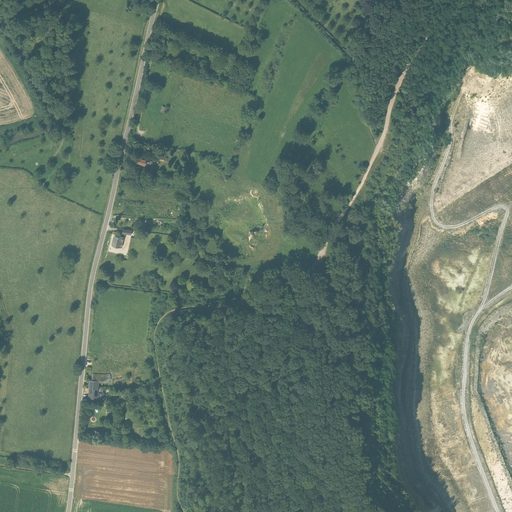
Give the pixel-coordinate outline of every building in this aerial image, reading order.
[(158,113),(165,116),(168,107),(162,105),(158,113)] [(136,162),(144,165),(149,166),(152,167),(152,165),(151,164),(152,162),(150,161),(150,163),(145,161),(146,159),(137,156),(136,162)] [(112,246),(122,248),(124,238),(114,235),(112,246)] [(89,388),(98,388),(98,384),(102,384),(102,377),(91,376),(91,374),(90,374),(90,376),(89,388)] [(89,388),(89,398),(104,398),(104,393),(103,393),(103,388),(98,388),(89,388)]
